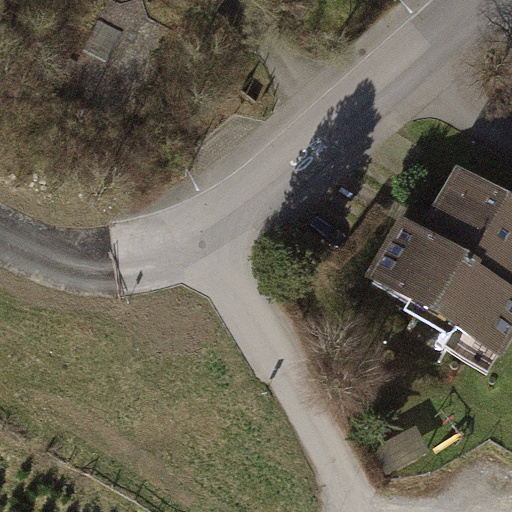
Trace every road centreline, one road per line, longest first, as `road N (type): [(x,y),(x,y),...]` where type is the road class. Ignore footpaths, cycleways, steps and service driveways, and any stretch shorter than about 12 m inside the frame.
road 1 (residential): [(201,229),(304,159),(489,0)]
road 2 (track): [(353,511),(287,373),(201,229)]
road 3 (unclassified): [(201,229),(133,258),(81,260),(0,228)]
